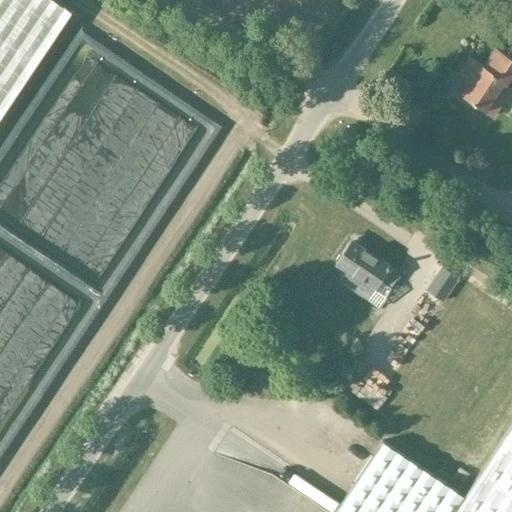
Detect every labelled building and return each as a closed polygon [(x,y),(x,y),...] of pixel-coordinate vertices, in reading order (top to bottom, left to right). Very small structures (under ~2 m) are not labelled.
[(53,0),(0,0),(0,117),(71,12),(53,0)] [(470,57),(458,75),(471,83),(462,96),(484,111),(505,81),(499,77),(511,59),(495,48),(483,66),(470,57)] [(98,217),(89,230),(99,237),(88,254),(105,266),(135,223),(119,211),(109,225),(98,217)] [(351,240),(335,263),(346,270),(339,281),(378,308),(392,287),(391,286),(400,273),(390,267),(391,266),(351,240)] [(443,267),(427,290),(444,301),(460,278),(443,267)] [(0,463),(2,464),(19,448),(19,436),(26,430),(27,409),(25,407),(27,382),(20,381),(2,362),(0,361),(0,463)] [(511,511),(511,423),(463,496),(381,441),(333,511),(511,511)] [(460,467),(454,475),(463,482),(469,473),(460,467)]
